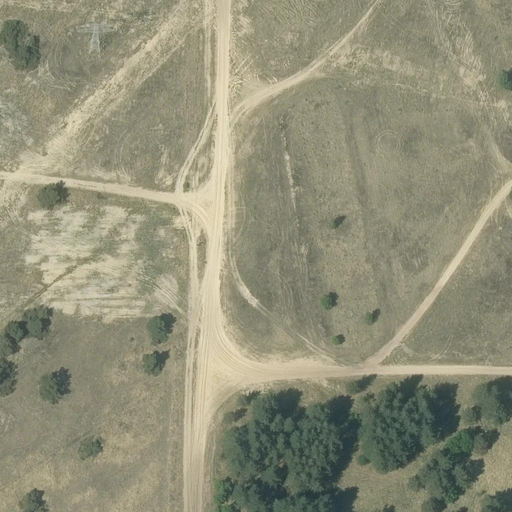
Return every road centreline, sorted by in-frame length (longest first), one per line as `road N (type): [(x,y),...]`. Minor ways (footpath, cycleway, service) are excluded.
road 1 (track): [(0,174),(214,201),(197,511)]
road 2 (track): [(511,369),(205,376)]
road 3 (unknown): [(389,370),(396,344),(511,179)]
road 4 (track): [(228,0),(214,201)]
